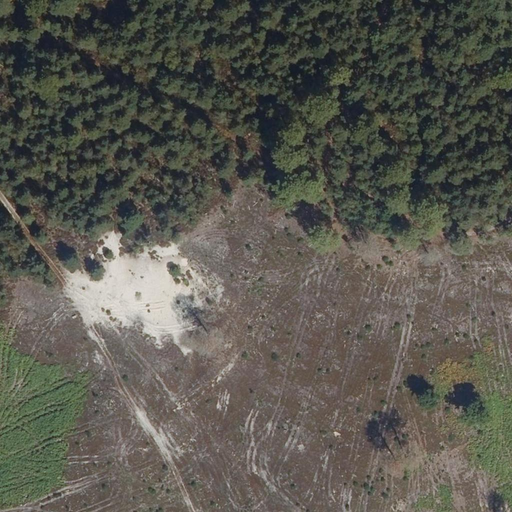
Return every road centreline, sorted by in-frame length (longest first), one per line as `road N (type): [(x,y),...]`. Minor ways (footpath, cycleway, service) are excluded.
road 1 (track): [(511,213),(471,232),(428,226),(345,176),(334,116),(387,0)]
road 2 (track): [(191,511),(77,304),(0,193)]
